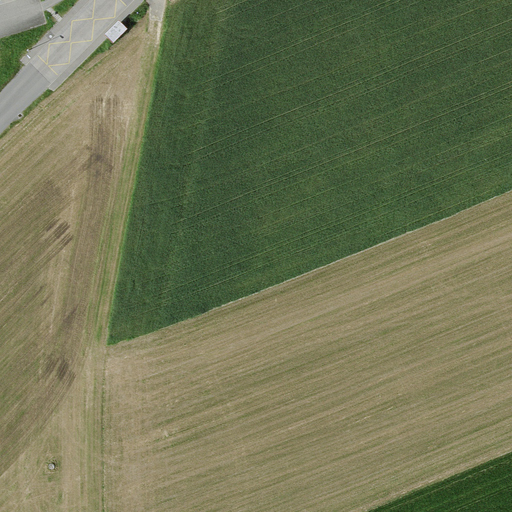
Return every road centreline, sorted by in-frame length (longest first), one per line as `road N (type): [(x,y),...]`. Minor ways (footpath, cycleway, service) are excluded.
road 1 (track): [(158,0),(105,301)]
road 2 (unclassified): [(0,115),(112,0)]
